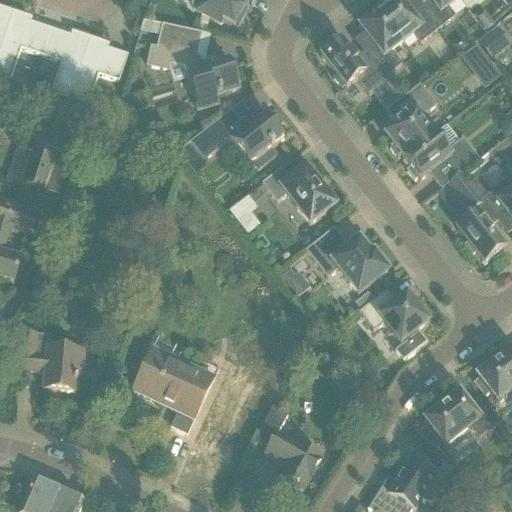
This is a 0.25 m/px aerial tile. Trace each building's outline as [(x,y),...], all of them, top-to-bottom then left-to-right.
[(236,31),(243,19),(246,13),(247,12),(245,11),(244,11),(244,10),(248,0),(193,0),(192,4),(192,5),(191,5),(191,6),(191,7),(191,9),(191,10),(192,11),(192,12),(192,13),(193,13),(194,14),(195,15),(220,28),(222,24),(236,31)] [(384,4),(374,12),(402,47),(413,38),(420,47),(438,34),(421,13),(412,20),(411,19),(412,19),(408,15),(395,0),(386,7),(384,4)] [(447,11),(458,2),(457,0),(426,0),(426,1),(430,5),(431,5),(421,13),(438,34),(455,20),(447,11)] [(0,50),(12,15),(0,11),(0,50)] [(384,82),(401,69),(391,55),(402,47),(374,12),(365,19),(367,22),(358,29),(372,47),(363,55),(384,82)] [(20,53),(40,59),(49,33),(48,32),(30,26),(31,22),(12,15),(0,50),(0,81),(10,85),(20,53)] [(484,17),(477,23),(485,33),(493,27),(484,17)] [(151,51),(147,69),(169,74),(170,68),(184,71),(187,83),(185,83),(189,97),(192,96),(197,113),(198,112),(217,107),(215,100),(238,94),(236,89),(239,89),(235,76),(232,77),(229,64),(217,68),(216,65),(206,68),(204,62),(201,63),(201,62),(206,38),(161,28),(159,39),(156,52),(151,51)] [(49,33),(40,59),(60,66),(49,98),(68,105),(89,42),(70,35),(69,39),(50,33),(49,33)] [(492,33),(476,45),(491,64),(507,52),(492,33)] [(461,40),(450,48),(457,57),(468,49),(461,40)] [(118,85),(127,59),(106,52),(108,48),(89,42),(68,105),(87,111),(98,79),(118,85)] [(386,84),(384,82),(363,55),(353,62),(348,56),(339,45),(332,49),(330,47),(320,55),(322,58),(320,60),(336,79),(333,82),(341,92),(344,90),(346,92),(357,83),(368,98),(386,84)] [(476,49),(459,62),(484,93),(500,81),(476,49)] [(36,80),(31,93),(43,97),(47,84),(36,80)] [(401,159),(402,162),(403,162),(435,137),(423,120),(436,109),(432,104),(419,88),(386,115),(396,128),(394,129),(396,132),(386,140),(392,149),(389,151),(397,162),(401,159)] [(242,128),(231,114),(190,148),(203,165),(224,149),(228,155),(235,150),(250,169),(252,168),(257,174),(275,160),(270,155),(273,152),(273,151),(283,143),(278,137),(281,135),(272,124),(270,126),(262,117),(245,130),(243,127),(242,128)] [(38,130),(30,155),(18,151),(7,183),(43,195),(62,138),(38,130)] [(447,188),(460,178),(479,163),(462,142),(446,154),(435,137),(403,162),(402,162),(401,162),(409,172),(406,174),(414,184),(417,182),(419,185),(428,177),(441,193),(447,188)] [(137,166),(100,159),(95,184),(113,187),(114,185),(115,185),(115,181),(134,184),(137,166)] [(286,199),(309,229),(337,207),(326,193),(323,195),(305,171),(289,183),(280,172),(261,187),(276,207),(286,199)] [(165,178),(161,189),(172,193),(175,181),(165,178)] [(482,207),(480,204),(460,178),(447,188),(469,217),(482,207)] [(511,186),(508,181),(480,204),(482,207),(494,223),(504,215),(511,225),(511,186)] [(247,200),(229,215),(247,238),(258,228),(250,217),(257,212),(247,200)] [(0,283),(12,287),(18,268),(20,262),(3,257),(9,235),(25,240),(32,214),(0,204),(0,283)] [(475,217),(456,232),(467,246),(464,249),(472,258),(474,256),(484,268),(491,263),(493,265),(503,258),(500,255),(503,253),(475,217)] [(374,259),(373,257),(372,258),(370,260),(360,246),(358,245),(357,246),(349,252),(333,232),(305,254),(327,282),(337,273),(356,297),(357,299),(359,298),(358,297),(386,276),(386,277),(387,275),(386,274),(374,259)] [(290,274),(281,281),(286,287),(294,280),(290,274)] [(149,291),(144,303),(155,308),(160,296),(149,291)] [(360,314),(358,316),(373,335),(383,326),(400,347),(395,351),(396,353),(394,354),(402,365),(426,346),(418,336),(408,343),(407,342),(427,326),(424,322),(426,319),(418,308),(415,311),(406,299),(396,306),(386,294),(373,304),(360,314)] [(367,296),(354,307),(360,314),(373,304),(367,296)] [(81,375),(82,361),(83,355),(48,351),(49,341),(36,339),(20,338),(17,374),(44,376),(42,393),(75,396),(77,375),(81,375)] [(511,355),(511,356),(506,350),(493,360),(495,362),(471,380),(494,410),(511,396),(511,355)] [(186,400),(198,373),(153,351),(149,359),(132,397),(176,418),(170,432),(197,445),(210,417),(192,409),(194,404),(186,400)] [(234,415),(219,407),(199,450),(216,458),(218,453),(229,458),(232,452),(245,458),(270,404),(245,391),(234,415)] [(478,442),(497,427),(478,403),(469,411),(458,397),(423,424),(444,450),(469,431),(478,442)] [(271,411),(264,427),(278,435),(286,420),(271,411)] [(302,494),(322,460),(278,435),(264,459),(287,471),(280,482),(293,489),(292,491),(296,493),(297,491),(302,494)] [(416,511),(421,504),(433,511),(436,511),(455,483),(442,468),(436,478),(409,462),(387,497),(380,493),(368,511),(416,511)] [(511,484),(499,495),(511,511),(511,484)] [(50,511),(58,497),(33,485),(20,511),(50,511)] [(81,511),(83,508),(58,497),(50,511),(81,511)]
